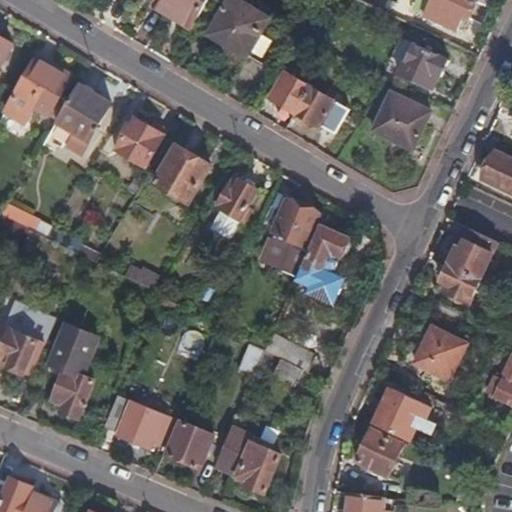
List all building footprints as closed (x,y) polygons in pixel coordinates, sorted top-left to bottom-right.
[(196,32),(214,0),(158,0),(154,8),(196,32)] [(269,33),(276,21),(240,0),(233,0),(212,38),(252,61),(254,58),(267,66),(282,41),(269,33)] [(467,26),(477,3),(470,0),(433,0),(423,22),(454,38),(461,23),(467,26)] [(0,66),(12,46),(0,39),(0,66)] [(429,88),(435,74),(443,78),(450,61),(414,44),(399,74),(429,88)] [(49,118),(72,79),(38,59),(6,113),(24,123),(32,108),(49,118)] [(296,114),(312,87),(288,73),(272,99),(296,114)] [(436,91),(443,78),(435,74),(429,88),(436,91)] [(81,156),(112,106),(80,86),(57,123),(75,135),(67,147),(81,156)] [(335,138),(351,111),(312,87),(296,114),(335,138)] [(511,95),(508,93),(501,107),(511,112),(511,95)] [(415,147),(431,114),(392,96),(374,132),(395,142),(397,139),(415,147)] [(146,168),(168,132),(155,124),(152,129),(136,119),(117,150),(146,168)] [(190,205),(212,168),(178,147),(155,185),(190,205)] [(511,159),(496,152),(483,181),(511,193),(511,159)] [(252,211),(249,209),(260,192),(235,177),(217,207),(223,210),(211,230),(230,241),(242,222),(245,223),(252,211)] [(135,197),(144,182),(137,178),(128,192),(135,197)] [(306,246),(320,217),(289,202),(274,234),(277,235),(274,241),(272,240),(265,255),(286,268),(284,272),(297,278),(303,266),(311,248),(306,246)] [(7,203),(0,214),(0,215),(27,229),(29,230),(38,218),(7,203)] [(27,229),(0,215),(0,231),(22,242),(27,229)] [(50,223),(39,216),(38,218),(29,230),(41,236),(50,223)] [(350,241),(320,227),(311,248),(303,266),(323,276),(333,254),(342,259),(350,241)] [(482,280),(500,244),(471,230),(462,249),(458,247),(450,264),(482,280)] [(94,263),(100,253),(77,241),(71,251),(80,256),(94,263)] [(286,268),(265,255),(261,262),(284,272),(286,268)] [(470,305),(482,280),(450,264),(441,282),(448,285),(445,292),(470,305)] [(57,285),(62,268),(53,265),(47,281),(57,285)] [(137,281),(143,271),(133,265),(127,276),(137,281)] [(153,290),(160,276),(145,268),(143,271),(137,281),(153,290)] [(172,313),(175,304),(159,296),(155,306),(172,313)] [(24,374),(38,340),(28,335),(33,324),(16,317),(11,328),(9,327),(0,349),(0,356),(10,360),(7,367),(24,374)] [(84,378),(99,339),(65,326),(47,370),(63,376),(53,400),(64,404),(61,412),(80,420),(95,383),(84,378)] [(449,382),(467,345),(433,328),(414,365),(449,382)] [(315,360),(271,338),(266,350),(280,358),(302,369),(308,372),(315,360)] [(255,375),(266,350),(249,342),(239,367),(255,375)] [(0,364),(7,367),(10,360),(0,356),(0,364)] [(295,388),(302,369),(280,358),(272,379),(295,388)] [(511,358),(501,381),(504,382),(496,398),(511,405),(511,358)] [(494,378),(486,393),(496,398),(504,382),(501,381),(494,378)] [(432,439),(443,417),(391,392),(375,424),(419,445),(423,435),(432,439)] [(169,448),(179,425),(117,399),(106,427),(122,434),(121,438),(153,451),(156,443),(169,448)] [(203,469),(216,436),(197,428),(203,415),(185,408),(180,420),(184,422),(171,455),(203,469)] [(390,478),(405,445),(372,429),(356,463),(390,478)] [(262,501),(279,462),(261,455),(263,449),(229,435),(212,473),(235,483),(244,486),(241,492),(262,501)] [(59,511),(62,506),(58,504),(59,502),(33,492),(35,488),(11,478),(0,505),(0,511),(59,511)] [(241,492),(244,486),(235,483),(232,489),(241,492)] [(387,511),(383,511),(384,498),(350,494),(347,511),(387,511)]
